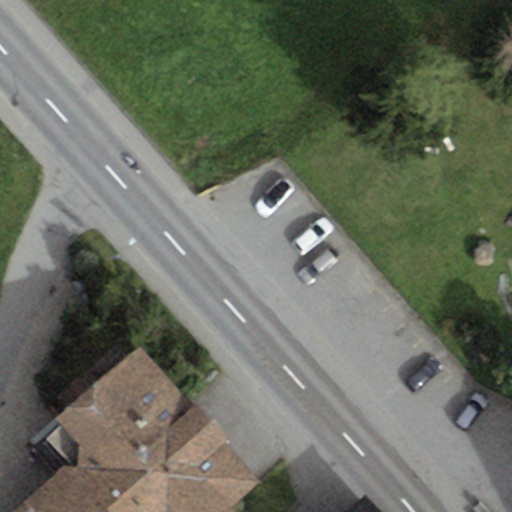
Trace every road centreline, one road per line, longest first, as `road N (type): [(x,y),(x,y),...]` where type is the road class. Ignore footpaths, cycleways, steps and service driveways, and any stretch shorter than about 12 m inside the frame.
road 1 (primary): [(412,511),(102,162)]
road 2 (residential): [(0,357),(48,223),(102,162)]
road 3 (primary): [(102,162),(0,46)]
